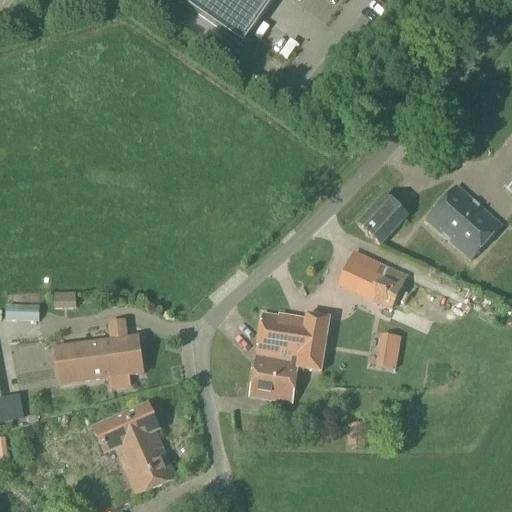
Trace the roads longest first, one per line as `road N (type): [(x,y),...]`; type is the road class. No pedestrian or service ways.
road 1 (unclassified): [(224,503),(201,363),(218,312),(319,220),(511,13)]
road 2 (unknown): [(171,0),(289,79),(315,68),(370,0)]
